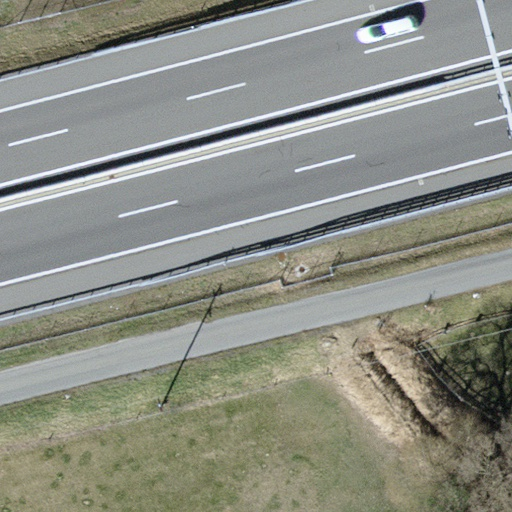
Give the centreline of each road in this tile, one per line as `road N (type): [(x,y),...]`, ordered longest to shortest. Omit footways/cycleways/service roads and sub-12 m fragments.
road 1 (motorway): [(511,11),(0,145)]
road 2 (motorway): [(0,247),(511,115)]
